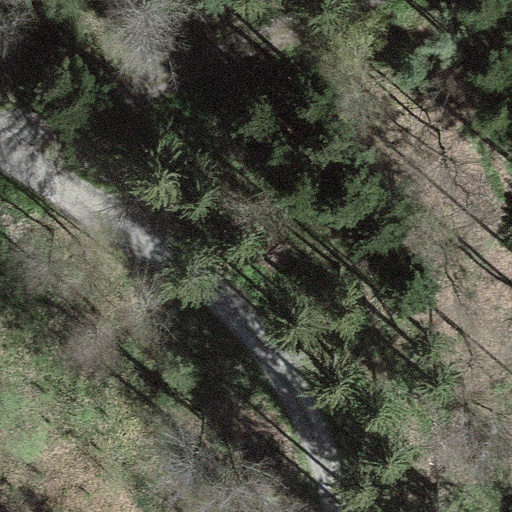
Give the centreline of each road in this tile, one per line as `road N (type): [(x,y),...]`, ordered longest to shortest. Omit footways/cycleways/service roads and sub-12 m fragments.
road 1 (track): [(0,151),(108,200),(239,310),(287,369),(339,511)]
road 2 (track): [(0,143),(201,72),(364,0)]
